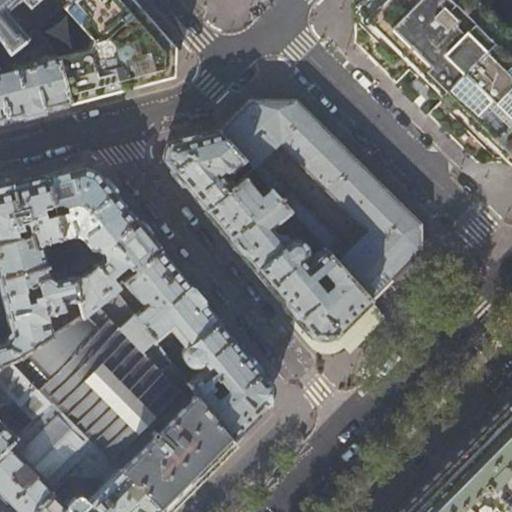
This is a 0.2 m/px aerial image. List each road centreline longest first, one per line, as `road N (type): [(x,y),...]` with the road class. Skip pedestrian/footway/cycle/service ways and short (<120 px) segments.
road 1 (residential): [(101,129),(354,431)]
road 2 (residential): [(277,23),(511,265)]
road 3 (secondary): [(511,274),(354,431)]
road 4 (residential): [(232,68),(189,108),(101,129)]
